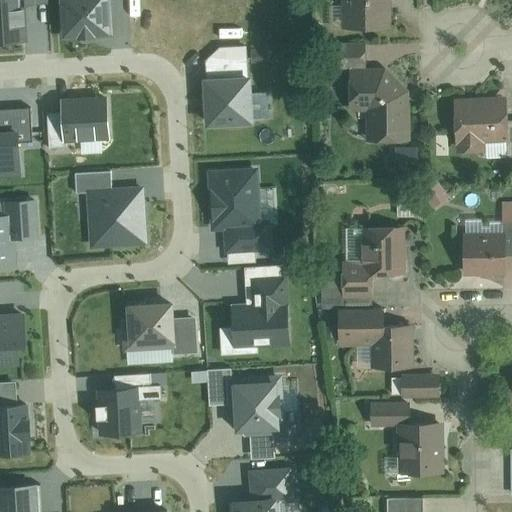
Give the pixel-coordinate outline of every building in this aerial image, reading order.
[(0,0),(0,40),(32,39),(30,2),(52,1),(51,0),(0,0)] [(62,0),(65,36),(116,33),(114,0),(62,0)] [(334,0),(335,20),(384,18),(383,0),(334,0)] [(206,74),(208,124),(258,122),(256,71),(251,71),(250,43),(223,44),(208,57),(209,74),(206,74)] [(399,83),(379,57),(342,61),(346,100),(358,99),(358,133),(399,133),(399,83)] [(495,87),(443,92),(448,142),(501,136),(495,87)] [(50,110),(52,145),(69,145),(68,139),(113,137),(110,92),(63,95),(64,109),(50,110)] [(0,179),(19,179),(17,144),(30,143),(29,109),(0,110),(0,179)] [(262,164),(210,166),(212,229),(227,229),(228,250),(275,248),(274,224),(264,224),(262,164)] [(91,190),(93,245),(151,242),(148,183),(115,184),(114,168),(78,170),(79,191),(91,190)] [(0,211),(0,266),(21,266),(19,236),(42,235),(40,195),(12,197),(13,211),(0,211)] [(359,266),(396,265),(395,217),(349,218),(350,254),(332,254),(333,289),(359,288),(359,266)] [(454,222),(455,269),(499,268),(498,221),(454,222)] [(290,271),(253,273),(255,301),(234,302),(236,345),(294,342),(290,271)] [(178,315),(177,298),(127,302),(130,348),(176,345),(177,350),(202,348),(200,313),(178,315)] [(383,308),(336,309),(338,347),(370,346),(371,368),(410,366),(409,324),(384,325),(383,308)] [(0,365),(23,364),(22,343),(30,343),(29,309),(0,310),(0,365)] [(436,370),(398,372),(399,397),(437,395),(436,370)] [(231,386),(230,371),(207,372),(208,407),(232,406),(233,437),(249,436),(250,461),(274,460),(273,434),(279,434),(278,400),(282,400),(281,376),(268,376),(269,385),(231,386)] [(20,379),(0,380),(0,452),(35,451),(32,401),(21,401),(20,379)] [(98,385),(102,433),(146,429),(142,381),(98,385)] [(434,461),(433,414),(397,415),(396,395),(362,396),(363,414),(387,413),(389,462),(434,461)] [(250,502),(232,504),(232,511),(277,511),(277,503),(295,502),(293,469),(248,472),(250,502)] [(42,511),(40,480),(0,483),(0,511),(42,511)]
